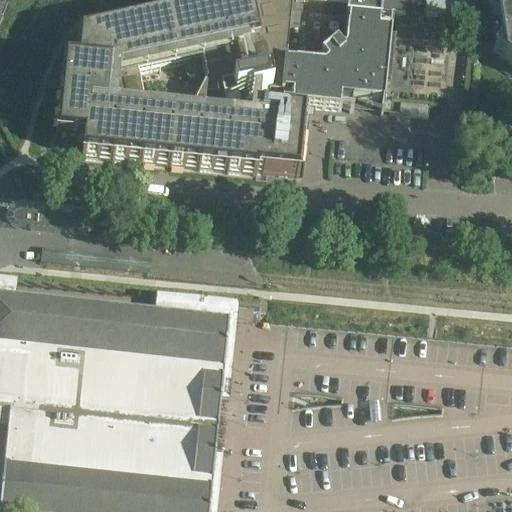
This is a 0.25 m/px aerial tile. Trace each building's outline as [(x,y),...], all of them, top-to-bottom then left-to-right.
[(59,105),(55,140),(83,143),(81,161),(255,179),(255,176),(266,177),(274,178),(298,181),(304,124),(304,123),(304,120),(296,119),(297,110),(281,109),(281,99),(285,65),(290,0),(244,0),(199,10),(79,35),(75,68),(62,66),(59,97),(59,105)] [(292,0),(347,5),(345,21),(347,21),(344,52),(342,54),(335,46),(321,59),(326,65),(322,68),(288,65),(285,99),(281,99),(281,109),(297,110),(340,114),(340,112),(339,112),(341,102),(381,107),(381,110),(383,110),(383,105),(386,80),(391,81),(395,36),(390,36),(391,24),(381,24),(381,23),(380,23),(381,14),(404,16),(405,3),(382,1),(381,0),(292,0)] [(511,0),(490,0),(484,9),(484,23),(485,23),(491,27),(492,53),(511,68),(511,0)] [(426,4),(425,17),(457,19),(458,7),(426,4)] [(56,232),(58,217),(21,213),(20,213),(20,214),(18,214),(17,214),(16,215),(15,216),(14,217),(13,219),(13,221),(13,223),(14,224),(15,225),(15,226),(16,227),(17,227),(18,228),(19,228),(20,228),(56,232)] [(21,415),(34,416),(217,434),(228,322),(0,300),(0,363),(21,366),(21,415)] [(209,511),(217,434),(34,416),(25,511),(209,511)]
